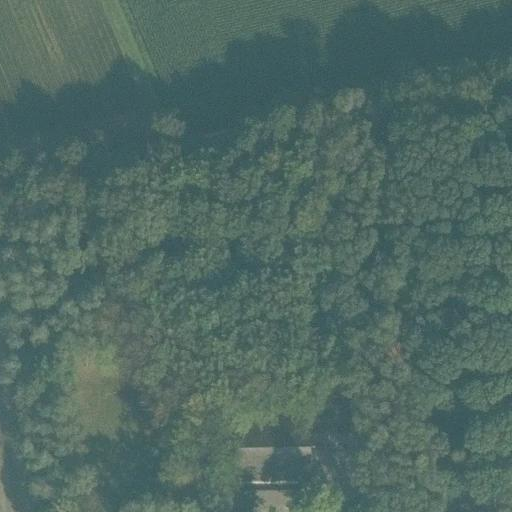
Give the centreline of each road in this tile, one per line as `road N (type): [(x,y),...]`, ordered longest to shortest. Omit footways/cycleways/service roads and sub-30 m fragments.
road 1 (track): [(0,207),(322,132)]
road 2 (unclassified): [(322,132),(511,87)]
